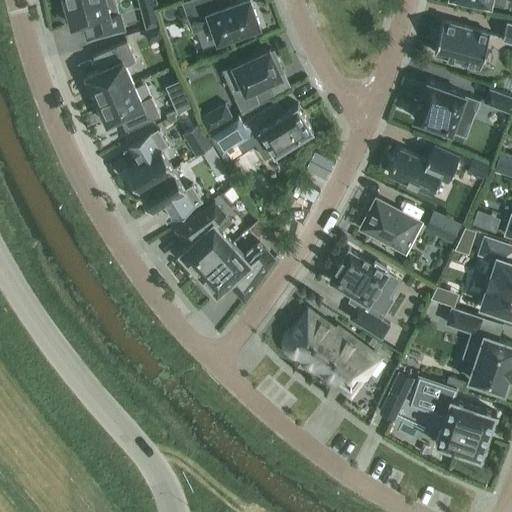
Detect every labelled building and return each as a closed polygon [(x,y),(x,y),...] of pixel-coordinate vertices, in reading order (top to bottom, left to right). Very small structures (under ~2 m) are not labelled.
[(117,0),(70,0),(65,1),(67,7),(63,8),(66,19),(70,18),(71,25),(83,21),(87,37),(124,27),(117,0)] [(152,0),(138,0),(145,25),(158,22),(152,0)] [(249,0),(233,0),(222,4),(220,0),(188,0),(183,2),(194,33),(213,26),(218,41),(258,24),(249,0)] [(434,52),(460,59),(459,62),(480,68),(489,32),(443,19),(434,52)] [(501,38),(511,40),(511,22),(506,21),(501,38)] [(160,23),(144,28),(149,41),(164,35),(160,23)] [(145,34),(131,39),(135,50),(149,45),(145,34)] [(135,80),(127,63),(136,59),(127,39),(93,54),(99,68),(86,74),(87,77),(84,79),(89,90),(93,89),(96,97),(135,80)] [(275,93),(269,80),(281,74),(269,46),(222,68),(242,112),(275,93)] [(96,97),(100,106),(97,108),(102,120),(105,118),(107,121),(120,116),(126,129),(160,114),(151,94),(143,98),(135,80),(96,97)] [(422,93),(420,92),(417,103),(418,104),(414,117),(432,124),(431,128),(443,132),(444,129),(451,131),(461,105),(476,110),(480,99),(427,80),(422,93)] [(484,101),(511,111),(511,94),(489,86),(484,101)] [(222,97),(218,99),(214,90),(195,99),(204,119),(227,108),(222,97)] [(289,142),(313,127),(297,102),(284,111),(277,100),(242,122),(250,134),(259,128),(274,152),(277,150),(283,151),(288,148),(289,142)] [(205,121),(210,131),(233,118),(228,109),(205,121)] [(194,152),(211,141),(192,113),(183,118),(186,123),(178,129),(194,152)] [(162,148),(168,144),(158,126),(127,145),(137,161),(127,167),(139,188),(173,167),(162,148)] [(210,160),(220,154),(213,142),(203,149),(210,160)] [(388,172),(431,192),(438,176),(447,180),(459,154),(433,143),(427,158),(399,146),(388,172)] [(475,156),(469,170),(486,176),(491,162),(475,156)] [(185,186),(173,167),(139,188),(152,208),(162,202),(172,218),(202,199),(192,182),(185,186)] [(498,180),(511,184),(511,171),(502,168),(498,180)] [(478,193),(482,178),(462,173),(458,187),(478,193)] [(300,192),(285,229),(301,236),(316,199),(300,192)] [(360,226),(406,250),(422,221),(376,197),(360,226)] [(232,241),(221,229),(232,219),(216,200),(179,226),(191,240),(179,250),(183,254),(180,257),(190,268),(193,266),(198,271),(232,241)] [(452,240),(461,221),(434,207),(424,226),(452,240)] [(281,243),(268,226),(262,231),(278,248),(281,243)] [(511,259),(511,256),(511,244),(485,235),(480,250),(497,256),(482,302),(483,302),(481,307),(495,312),(497,307),(511,312),(511,259)] [(244,299),(274,257),(258,239),(243,253),(232,241),(198,271),(203,277),(200,280),(211,291),(214,288),(217,292),(228,282),(244,299)] [(349,247),(330,279),(353,293),(349,299),(357,303),(350,315),(382,335),(390,322),(380,317),(393,297),(388,293),(374,285),(384,269),(386,266),(375,259),(374,262),(349,247)] [(408,293),(424,301),(432,285),(416,277),(408,293)] [(484,315),(452,304),(446,321),(478,332),(484,315)] [(308,309),(296,327),(293,327),(291,328),(290,329),(288,331),(287,332),(286,334),(285,335),(285,337),(285,339),(285,340),(285,342),(286,344),(286,346),(287,347),(288,348),(290,350),(292,351),(293,352),(295,352),(297,353),(300,352),(304,356),(305,353),(315,360),(313,362),(320,368),(321,371),(328,377),(332,376),(350,389),(376,354),(355,339),(353,335),(346,330),(343,330),(336,326),(334,328),(308,309)] [(393,325),(386,342),(403,349),(410,332),(393,325)] [(504,389),(509,374),(511,374),(511,369),(511,341),(484,332),(480,344),(467,340),(462,355),(475,359),(469,377),(483,382),(481,386),(496,391),(498,387),(504,389)] [(394,416),(413,377),(399,370),(380,410),(394,416)] [(419,373),(413,389),(443,399),(448,383),(419,373)] [(496,411),(450,396),(435,441),(481,457),(496,411)]
